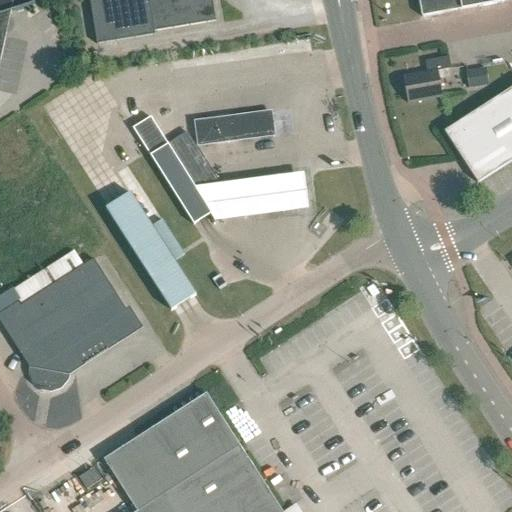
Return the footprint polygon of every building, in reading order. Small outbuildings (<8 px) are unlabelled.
[(0,0),(0,64),(13,0),(0,0)] [(216,23),(212,0),(89,0),(97,46),(155,36),(154,33),(216,23)] [(511,1),(511,0),(418,0),(422,18),(511,1)] [(403,76),(408,103),(443,96),(438,71),(451,68),(449,58),(425,62),(427,72),(403,76)] [(468,90),(489,87),(486,70),(466,73),(468,90)] [(477,185),(511,162),(511,89),(444,133),(477,185)] [(151,119),(133,130),(193,226),(208,216),(215,226),(226,219),(222,208),(213,193),(216,185),(217,181),(187,134),(167,146),(151,119)] [(231,119),(213,122),(216,145),(234,143),(231,119)] [(301,173),(197,188),(214,220),(305,213),(301,173)] [(184,256),(162,222),(152,228),(130,195),(105,210),(171,312),(196,296),(174,263),(184,256)] [(21,307),(2,319),(32,366),(28,369),(28,375),(32,385),(40,392),(51,394),(61,390),(68,382),(70,376),(68,373),(137,329),(93,261),(83,267),(74,253),(11,293),(21,307)] [(280,511),(219,416),(206,396),(140,438),(173,491),(140,511),(280,511)] [(79,479),(86,490),(100,482),(93,471),(79,479)]
